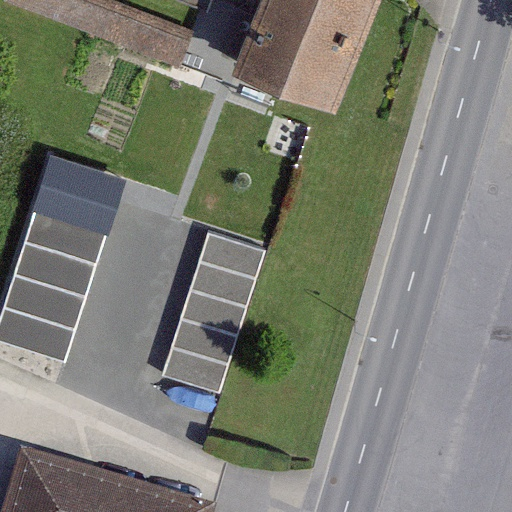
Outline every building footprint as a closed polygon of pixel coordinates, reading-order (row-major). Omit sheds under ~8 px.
[(197,32),(108,0),(2,0),(1,4),(183,71),(197,32)] [(363,0),(272,0),(246,66),(324,97),(363,0)] [(0,324),(0,328),(73,350),(127,167),(53,145),(0,324)] [(273,254),(208,233),(162,376),(227,397),(273,254)] [(218,511),(220,506),(23,448),(4,511),(218,511)]
